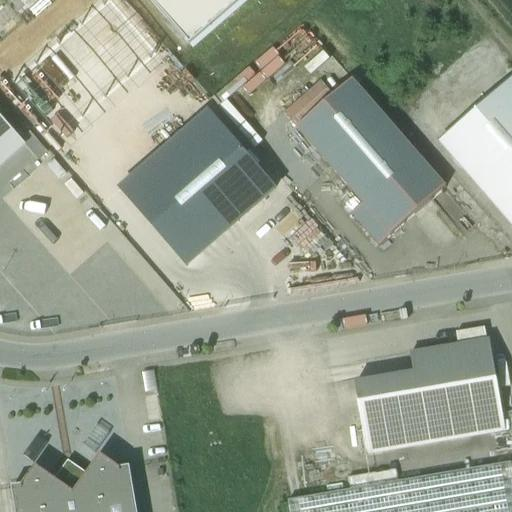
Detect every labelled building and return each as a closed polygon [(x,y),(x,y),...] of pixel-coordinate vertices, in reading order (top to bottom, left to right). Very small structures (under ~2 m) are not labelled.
[(11,0),(22,12),(36,0),(11,0)] [(149,0),(190,48),(245,0),(149,0)] [(353,220),(378,247),(453,180),(355,72),(297,125),(370,205),(353,220)] [(511,82),(440,144),(511,227),(511,82)] [(208,115),(119,193),(186,269),(275,191),(208,115)] [(0,171),(26,148),(0,118),(0,171)] [(327,274),(346,260),(324,229),(305,242),(327,274)] [(433,372),(414,376),(355,386),(365,446),(503,422),(490,343),(429,353),(433,372)] [(433,372),(429,353),(410,356),(414,376),(433,372)] [(503,422),(365,446),(367,458),(505,435),(503,422)] [(87,477),(74,496),(54,483),(36,469),(22,488),(12,490),(15,511),(137,511),(130,470),(120,471),(101,458),(87,477)] [(68,464),(54,483),(74,496),(87,477),(68,464)] [(511,511),(511,474),(510,465),(288,504),(289,511),(511,511)]
